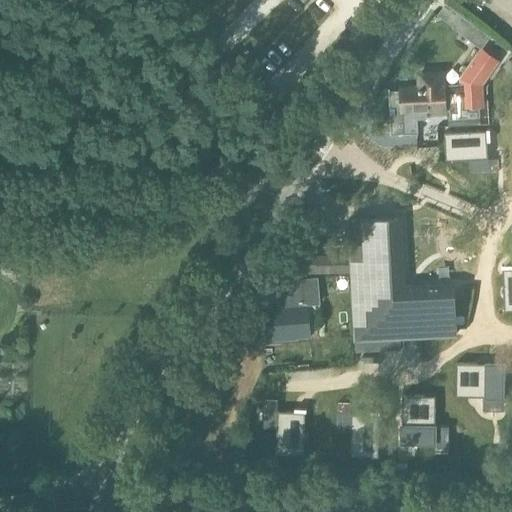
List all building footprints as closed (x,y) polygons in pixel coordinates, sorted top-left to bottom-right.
[(486,108),(484,86),(502,61),(483,47),(460,80),(460,84),(444,85),(446,108),(448,108),(449,124),(482,122),(481,108),(486,108)] [(389,88),(388,88),(390,126),(402,125),(417,124),(417,123),(416,123),(416,117),(426,117),(426,109),(446,108),(444,85),(444,75),(418,76),(419,86),(400,87),(400,89),(389,90),(389,88)] [(489,154),(488,128),(445,130),(447,156),(489,154)] [(351,273),(355,341),(457,335),(454,283),(406,285),(403,218),(349,221),(351,253),(285,257),(286,275),(319,273),(320,281),(334,280),(334,274),(351,273)] [(0,266),(1,267),(30,266),(37,260),(36,244),(28,238),(1,239),(0,239),(0,266)] [(279,296),(280,305),(304,303),(302,277),(277,279),(278,296),(279,296)] [(308,303),(304,303),(280,305),(280,308),(265,310),(268,340),(284,338),(283,325),(310,322),(308,303)] [(198,380),(213,387),(231,349),(216,341),(198,380)] [(300,343),(301,360),(337,359),(336,341),(300,343)] [(249,349),(250,367),(285,366),(285,347),(249,349)] [(456,362),(456,395),(506,395),(506,362),(456,362)] [(403,394),(401,442),(434,443),(435,395),(403,394)] [(277,410),(275,452),(304,454),(306,412),(277,410)] [(352,414),(351,454),(376,454),(377,414),(352,414)] [(220,465),(221,446),(187,445),(187,464),(220,465)] [(394,476),(437,477),(438,453),(395,452),(394,476)] [(454,452),(453,472),(475,473),(475,452),(454,452)]
